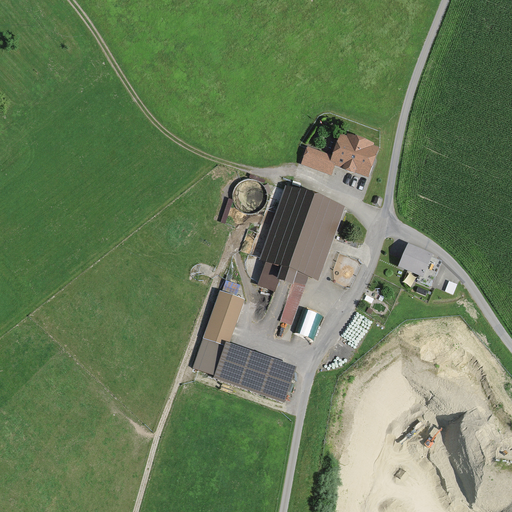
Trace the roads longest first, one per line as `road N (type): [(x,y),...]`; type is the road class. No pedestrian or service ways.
road 1 (track): [(136,511),(155,442),(239,231),(265,217),(282,181)]
road 2 (residential): [(384,224),(368,273),(314,365),(282,511)]
road 3 (track): [(70,0),(164,132),(189,150),(282,181)]
road 4 (residential): [(446,0),(406,104),(384,224)]
road 5 (residential): [(511,345),(451,264),(384,224)]
